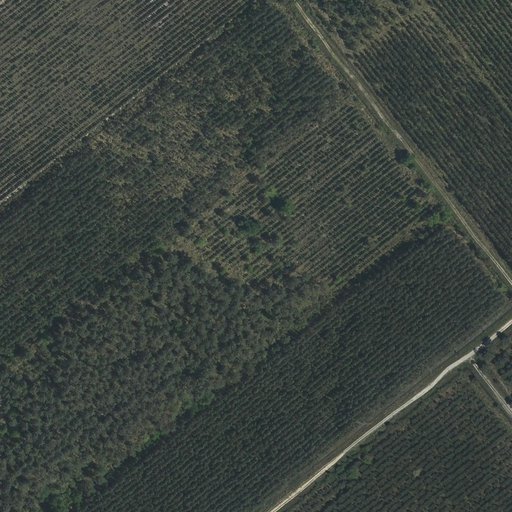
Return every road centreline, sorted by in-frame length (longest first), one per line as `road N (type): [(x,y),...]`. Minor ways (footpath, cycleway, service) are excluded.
road 1 (track): [(291,0),(511,276)]
road 2 (track): [(264,511),(511,317)]
